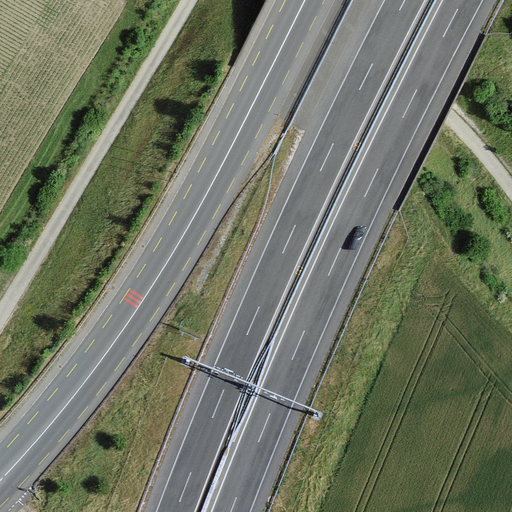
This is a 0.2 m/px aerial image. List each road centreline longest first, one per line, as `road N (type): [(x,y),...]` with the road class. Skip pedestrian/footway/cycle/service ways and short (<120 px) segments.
road 1 (primary): [(309,0),(197,221),(112,351),(0,485)]
road 2 (motorway): [(232,511),(342,248),(464,0)]
road 3 (motorway): [(403,0),(251,320),(174,511)]
road 4 (track): [(186,0),(0,315)]
road 5 (track): [(511,190),(466,129),(305,0)]
